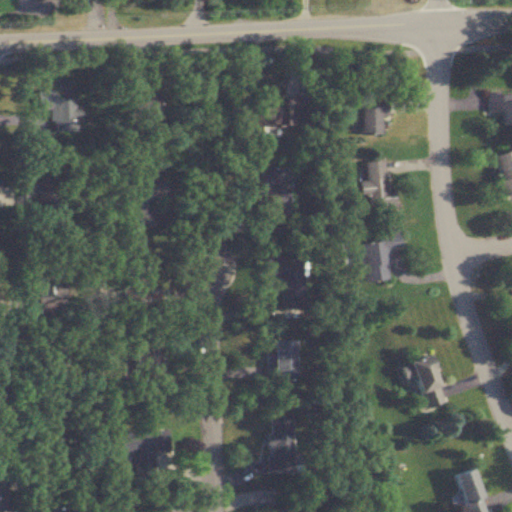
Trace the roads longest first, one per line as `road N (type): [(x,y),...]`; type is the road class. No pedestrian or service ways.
road 1 (residential): [(0,42),(511,19)]
road 2 (residential): [(511,438),(454,257),(441,22)]
road 3 (residential): [(216,511),(212,240)]
